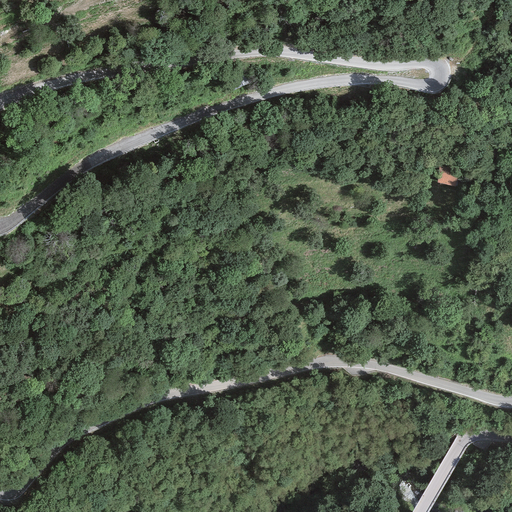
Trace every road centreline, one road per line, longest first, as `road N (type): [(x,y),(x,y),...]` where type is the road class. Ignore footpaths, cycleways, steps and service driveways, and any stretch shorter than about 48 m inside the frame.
road 1 (tertiary): [(0,228),(90,161),(220,108),(322,81),(428,84),(439,72),(429,62),(250,51),(99,73),(0,101)]
road 2 (tertiary): [(511,401),(377,366),(316,362),(150,400),(71,436),(19,488),(0,494)]
road 3 (tertiary): [(420,511),(465,436),(511,436)]
